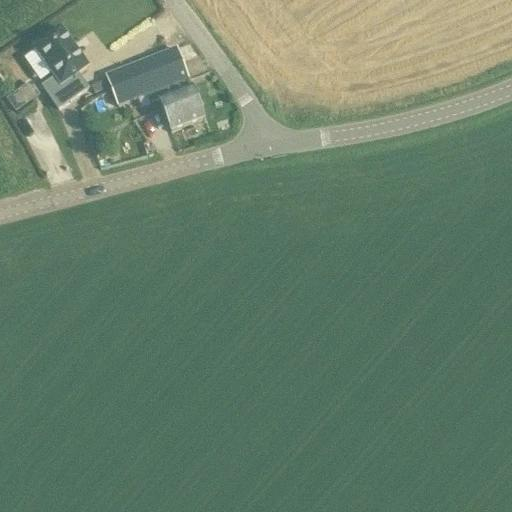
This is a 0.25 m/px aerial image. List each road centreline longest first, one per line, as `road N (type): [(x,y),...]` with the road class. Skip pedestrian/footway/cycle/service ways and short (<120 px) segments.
road 1 (tertiary): [(0,213),(274,143)]
road 2 (tertiary): [(274,143),(402,124),(511,87)]
road 3 (unclassified): [(274,143),(173,0)]
